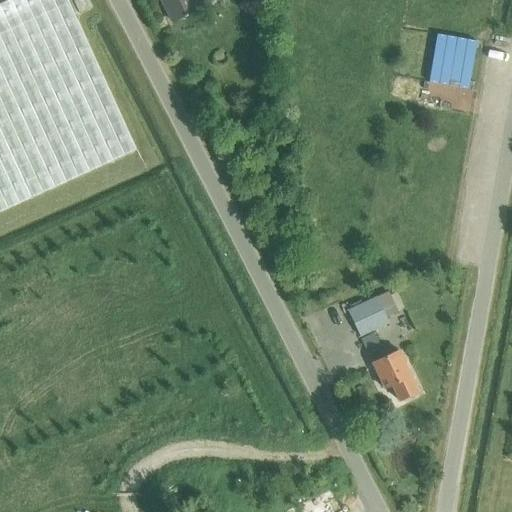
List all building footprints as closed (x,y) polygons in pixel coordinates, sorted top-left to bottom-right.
[(0,210),(125,154),(137,148),(67,0),(8,0),(0,4),(0,210)] [(160,0),(172,23),(198,10),(192,0),(160,0)] [(257,94),(254,100),(255,106),(258,110),(261,110),(265,107),(269,104),(268,98),(263,94),(257,94)] [(387,324),(375,298),(347,311),(359,337),(387,324)] [(378,343),(373,334),(360,340),(365,349),(378,343)] [(391,386),(398,401),(417,392),(398,351),(371,364),(383,389),(391,386)] [(339,511),(329,491),(286,511),(339,511)]
